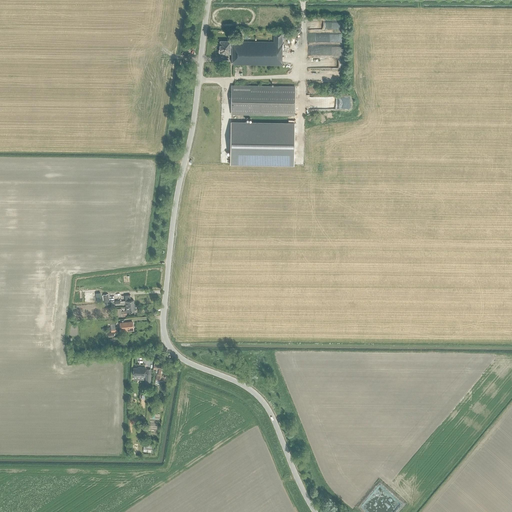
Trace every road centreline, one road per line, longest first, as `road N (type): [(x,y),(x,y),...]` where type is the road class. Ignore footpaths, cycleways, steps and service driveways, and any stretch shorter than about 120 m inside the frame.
road 1 (tertiary): [(315,511),(258,394),(184,363),(166,342),(175,205),(209,0)]
road 2 (unclassified): [(511,2),(269,0)]
